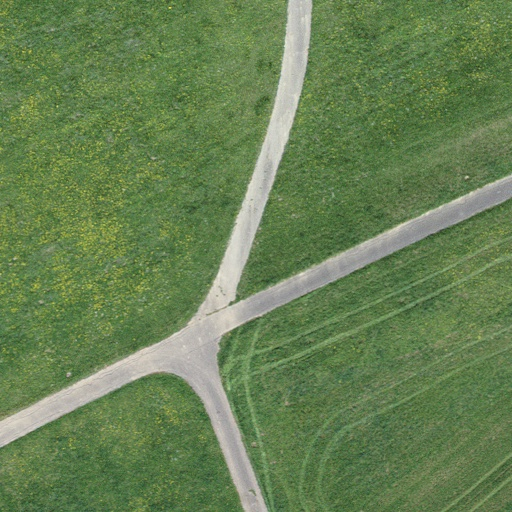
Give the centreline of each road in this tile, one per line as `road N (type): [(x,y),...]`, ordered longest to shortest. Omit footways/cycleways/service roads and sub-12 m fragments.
road 1 (track): [(511,190),(0,437)]
road 2 (track): [(299,0),(294,66),(269,160),(198,338),(252,511)]
